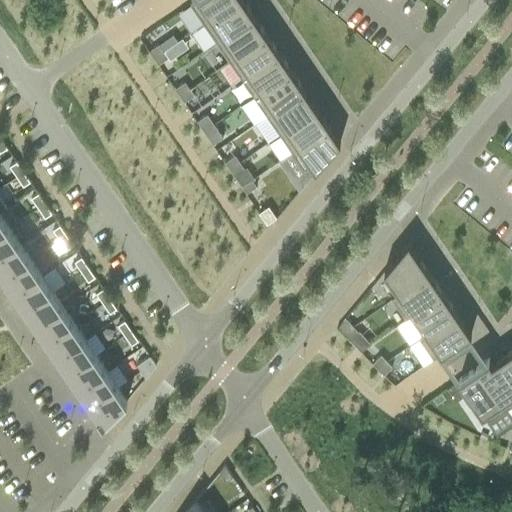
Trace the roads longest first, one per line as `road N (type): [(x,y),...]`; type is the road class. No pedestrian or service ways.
road 1 (residential): [(490,0),(201,349)]
road 2 (residential): [(243,406),(511,83)]
road 3 (residential): [(201,349),(0,55)]
road 4 (residential): [(201,349),(69,511)]
road 5 (residential): [(155,511),(243,406)]
road 6 (unclassified): [(243,406),(310,511)]
